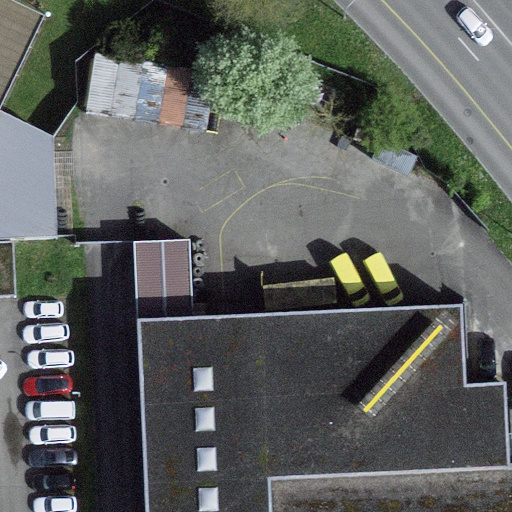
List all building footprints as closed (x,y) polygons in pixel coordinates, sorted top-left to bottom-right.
[(0,0),(0,109),(44,19),(4,0),(0,0)] [(271,86),(241,151),(305,181),(309,173),(364,199),(391,142),(271,86)] [(0,245),(13,245),(57,239),(55,139),(0,113),(0,245)] [(191,242),(133,245),(144,511),(511,511),(511,467),(510,468),(508,411),(507,390),(467,391),(464,312),(194,323),(191,242)] [(0,245),(0,300),(13,300),(13,245),(0,245)]
